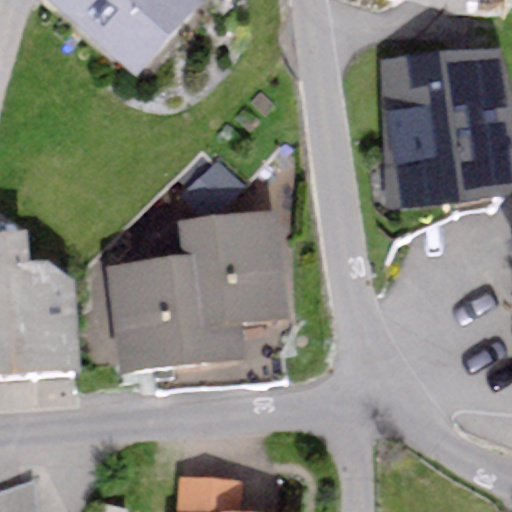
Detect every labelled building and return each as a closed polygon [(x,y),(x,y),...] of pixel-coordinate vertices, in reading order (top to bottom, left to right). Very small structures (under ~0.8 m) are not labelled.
[(56,0),(141,74),(205,0),(56,0)] [(405,0),(322,0),(323,2),(400,17),(405,0)] [(511,91),(500,49),(379,62),(385,212),(508,197),(511,191),(511,91)] [(168,260),(108,266),(119,371),(242,358),(239,327),(288,322),(276,209),(164,221),(168,260)] [(30,234),(0,235),(0,389),(90,382),(77,263),(34,267),(30,234)] [(178,478),(175,511),(219,511),(223,511),(241,511),(243,483),(178,478)] [(36,511),(32,479),(0,492),(0,511),(36,511)]
